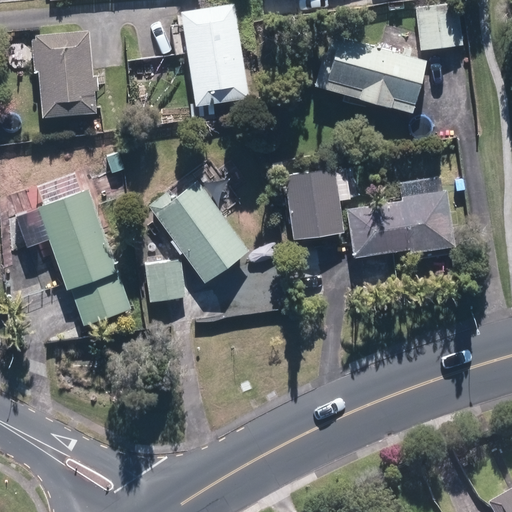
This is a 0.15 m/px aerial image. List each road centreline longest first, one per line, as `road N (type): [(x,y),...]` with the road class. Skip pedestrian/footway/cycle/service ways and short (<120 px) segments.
road 1 (secondary): [(511,353),(413,385),(201,490)]
road 2 (residential): [(2,423),(201,490)]
road 3 (residential): [(86,511),(2,423)]
